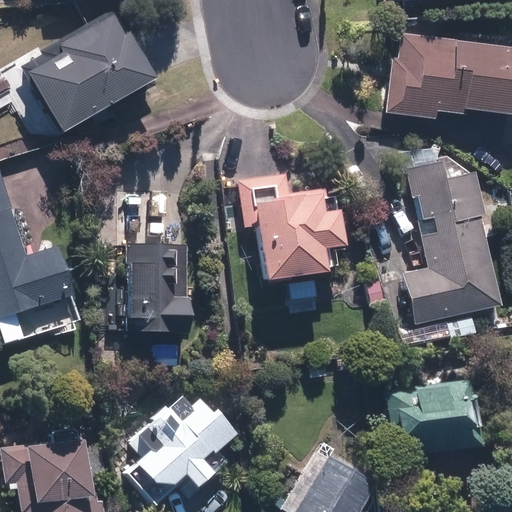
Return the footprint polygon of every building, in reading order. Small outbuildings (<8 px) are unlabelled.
[(110,10),(22,65),(63,132),(152,78),(110,10)] [(511,38),(396,32),(395,55),(388,55),(385,116),(432,118),(432,110),(459,112),(511,114),(511,38)] [(411,326),(444,319),(447,337),(473,332),(470,314),(501,308),(485,227),(491,226),(483,190),(478,191),(474,172),(444,178),(441,160),(401,168),(422,268),(400,273),(411,326)] [(283,178),(236,182),(239,226),(256,225),(260,279),(282,277),(285,307),(317,305),(314,275),(329,274),(327,248),(342,247),(337,187),(284,192),(283,178)] [(0,182),(0,315),(76,291),(60,242),(23,254),(0,182)] [(173,246),(127,244),(123,317),(138,317),(137,330),(187,332),(189,292),(171,292),(173,246)] [(475,381),(382,389),(387,454),(481,447),(475,381)] [(190,405),(181,394),(127,442),(139,455),(122,470),(153,504),(185,476),(195,486),(213,470),(203,459),(235,430),(202,394),(190,405)] [(103,511),(102,500),(93,501),(87,436),(4,443),(7,489),(17,488),(19,511),(25,511),(24,511),(103,511)] [(356,511),(377,481),(321,444),(279,508),(285,511),(356,511)]
